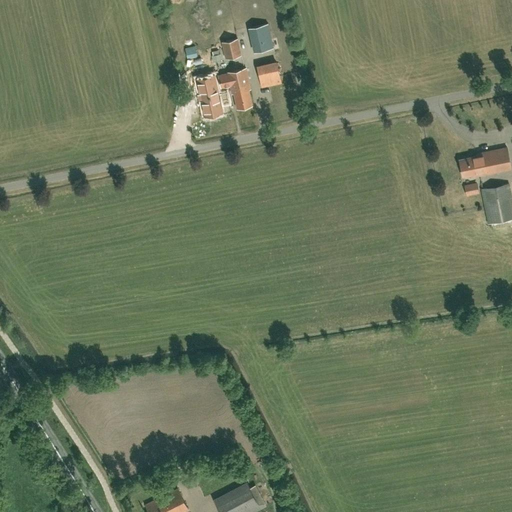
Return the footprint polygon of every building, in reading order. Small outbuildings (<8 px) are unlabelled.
[(254,52),(274,48),(268,23),(249,28),(254,52)] [(225,58),(241,55),(237,38),(222,42),(225,58)] [(185,48),(187,58),(197,56),(195,46),(185,48)] [(262,87),(281,83),(277,62),(257,66),(262,87)] [(250,89),(247,73),(246,68),(227,72),(227,74),(218,76),(221,87),(230,85),(232,93),(234,93),(237,108),(252,105),(249,89),(250,89)] [(214,75),(197,79),(200,95),(199,95),(200,100),(202,100),(205,116),(223,112),(221,106),(216,80),(214,75)] [(482,175),(511,169),(507,148),(477,153),(478,156),(459,159),(462,176),(481,172),(482,175)] [(511,198),(509,183),(480,189),(487,224),(511,219),(511,198)] [(220,511),(256,511),(267,507),(265,503),(256,484),(250,488),(247,481),(213,499),(220,511)] [(149,511),(184,511),(188,510),(178,489),(145,505),(149,511)]
